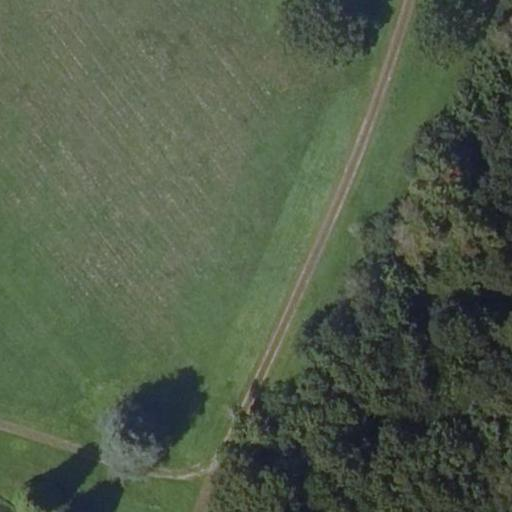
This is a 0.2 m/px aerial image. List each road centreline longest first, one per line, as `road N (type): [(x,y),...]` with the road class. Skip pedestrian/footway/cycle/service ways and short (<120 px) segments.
road 1 (track): [(219,488),(341,217),(419,0)]
road 2 (track): [(0,420),(219,488)]
